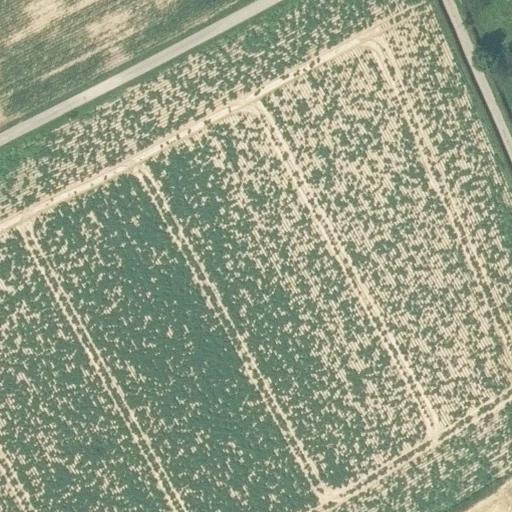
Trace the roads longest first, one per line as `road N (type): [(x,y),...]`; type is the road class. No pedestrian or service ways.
road 1 (unclassified): [(0,140),(269,0)]
road 2 (track): [(447,0),(511,155)]
